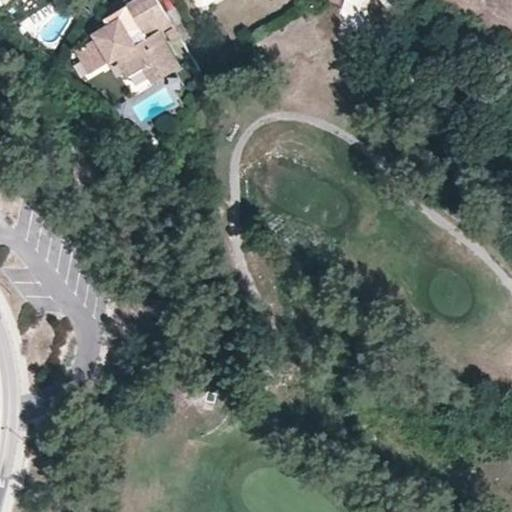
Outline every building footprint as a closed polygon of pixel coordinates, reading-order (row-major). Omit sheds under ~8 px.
[(170,22),(156,0),(146,0),(130,10),(126,3),(115,9),(118,16),(93,31),(95,35),(108,58),(115,54),(127,74),(143,65),(149,61),(158,75),(179,63),(158,30),(170,22)] [(146,0),(131,0),(126,3),(130,10),(146,0)] [(108,58),(95,35),(74,47),(89,70),(108,58)] [(158,75),(149,61),(143,65),(152,79),(158,75)] [(134,95),(153,83),(143,68),(124,80),(134,95)]
